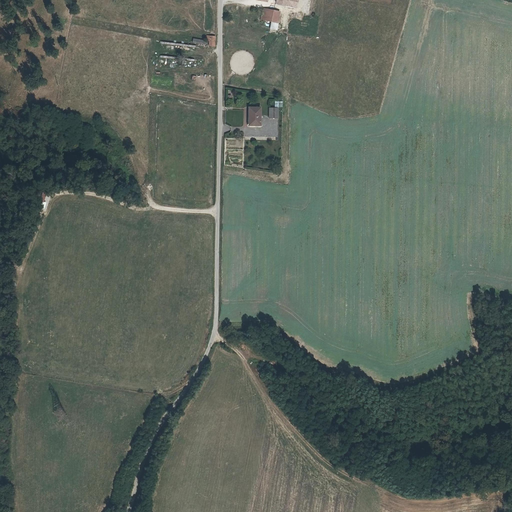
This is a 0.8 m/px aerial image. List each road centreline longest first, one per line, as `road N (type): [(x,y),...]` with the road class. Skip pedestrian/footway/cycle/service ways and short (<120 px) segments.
road 1 (unclassified): [(221,0),(214,334),(159,425),(128,511)]
road 2 (track): [(214,334),(245,359),(317,452)]
